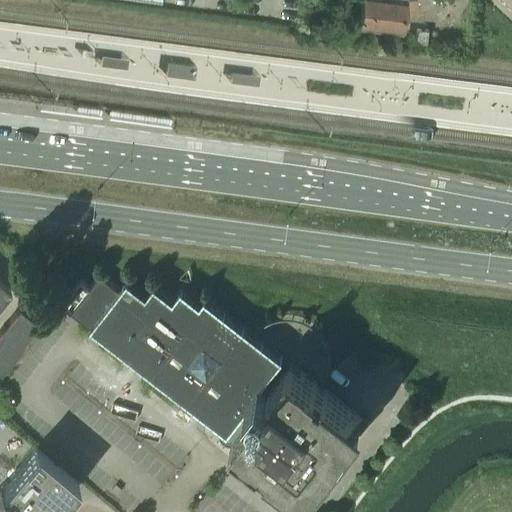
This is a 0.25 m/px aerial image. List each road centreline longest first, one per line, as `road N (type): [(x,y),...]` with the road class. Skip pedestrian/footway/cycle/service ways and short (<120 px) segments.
road 1 (primary): [(0,204),(511,272)]
road 2 (primary): [(511,219),(0,152)]
